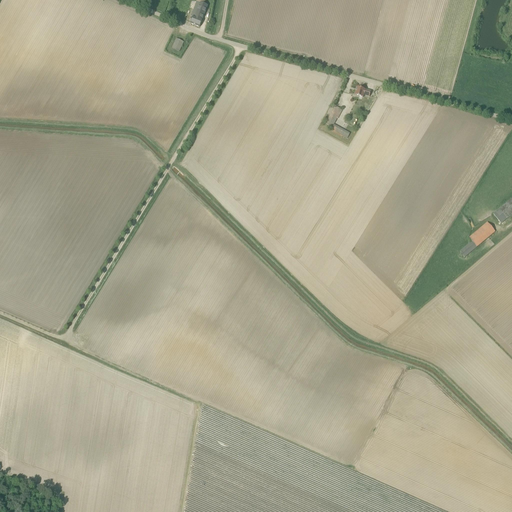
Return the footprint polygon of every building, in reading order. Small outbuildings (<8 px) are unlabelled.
[(197,0),(192,16),(194,17),(191,24),(199,28),(202,20),(208,6),(204,5),(205,0),(197,0)] [(179,52),(184,42),(176,39),(172,49),(179,52)] [(369,97),(371,92),(365,90),(357,88),(355,96),(363,98),(364,95),(369,97)] [(332,128),(333,125),(341,110),(335,107),(326,125),(332,128)] [(331,130),(347,139),(350,134),(334,125),(331,130)] [(501,224),(511,214),(511,198),(493,214),(501,224)] [(460,252),(465,258),(495,232),(488,223),(469,238),(472,242),(460,252)]
